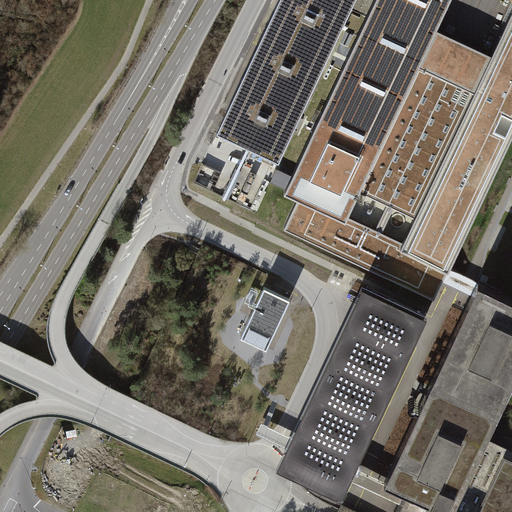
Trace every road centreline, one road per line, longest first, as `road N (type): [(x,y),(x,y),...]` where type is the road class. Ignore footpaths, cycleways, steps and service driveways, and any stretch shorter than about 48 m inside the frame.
road 1 (unclassified): [(85,402),(55,337),(57,306),(169,104),(181,56)]
road 2 (unclassified): [(267,458),(326,345),(323,308),(300,278),(154,208)]
road 3 (unknown): [(486,240),(365,185),(429,62),(511,100)]
road 4 (tertiary): [(0,354),(181,56)]
road 5 (unclassified): [(38,511),(22,488),(23,470),(154,208)]
road 6 (track): [(150,0),(124,62),(0,244)]
road 7 (tertiary): [(148,67),(21,275)]
road 8 (unclassified): [(154,208),(256,0)]
road 9 (unclassified): [(85,402),(228,470)]
